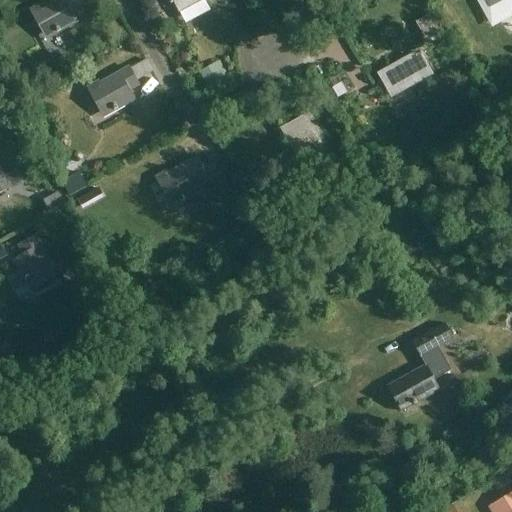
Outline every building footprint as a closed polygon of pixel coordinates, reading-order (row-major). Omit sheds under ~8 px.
[(73,13),(83,8),(77,0),(56,0),(44,7),(42,5),(31,12),(41,29),(44,28),(49,36),(57,32),(58,34),(78,23),(73,13)] [(182,12),(204,0),(203,0),(172,0),(171,1),(173,5),(177,3),(182,12)] [(394,97),(432,76),(420,54),(382,75),(394,97)] [(130,91),(140,86),(130,69),(101,85),(100,83),(88,89),(98,107),(101,105),(106,114),(114,110),(115,112),(136,101),(130,91)] [(305,165),(326,153),(306,119),(285,131),(305,165)] [(208,176),(199,159),(169,175),(168,173),(157,179),(167,197),(170,195),(175,204),(182,200),(184,202),(204,191),(199,181),(208,176)] [(0,194),(12,188),(22,183),(16,171),(4,178),(0,171),(0,194)] [(44,286),(62,276),(70,271),(64,260),(55,265),(53,266),(37,237),(20,246),(25,256),(15,261),(27,281),(29,280),(33,288),(42,283),(44,286)] [(440,390),(434,380),(451,371),(439,348),(454,340),(445,324),(412,343),(425,366),(389,387),(402,411),(440,390)]
